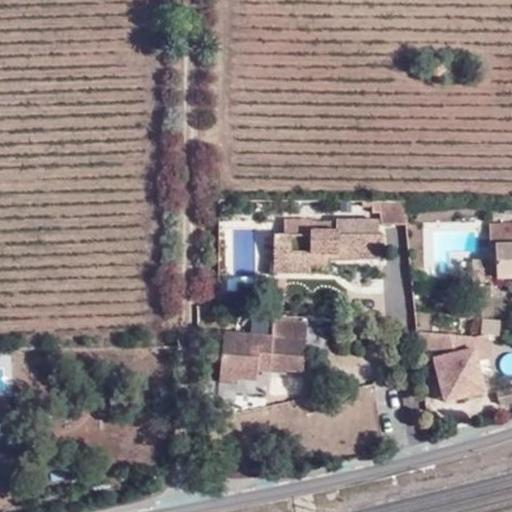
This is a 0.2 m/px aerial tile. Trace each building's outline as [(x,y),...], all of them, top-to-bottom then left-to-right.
[(381,213),(379,201),(372,201),(373,214),(381,213)] [(406,226),(403,201),(379,201),(381,213),(382,225),(406,226)] [(358,254),(377,254),(377,222),(332,221),(329,224),(307,224),(306,220),(278,219),(278,235),(269,235),(268,260),(304,261),(304,265),(322,266),(322,260),(322,253),(330,253),(331,260),(358,260),(358,254)] [(494,277),(511,276),(511,224),(488,225),(489,246),(494,246),(494,277)] [(304,261),(268,260),(268,275),(303,276),(304,265),(304,261)] [(489,280),(489,269),(471,269),(472,281),(489,280)] [(301,367),(307,317),(271,314),(269,333),(222,330),(218,373),(236,374),(254,376),(255,366),(256,363),(267,364),(267,368),(283,369),(283,365),(301,367)] [(417,329),(419,349),(429,348),(438,400),(483,391),(477,366),(472,347),(454,349),(452,332),(417,329)] [(472,347),(477,366),(488,364),(485,347),(507,347),(507,338),(452,332),(454,349),(472,347)] [(511,385),(489,391),(496,416),(511,411),(511,385)]
